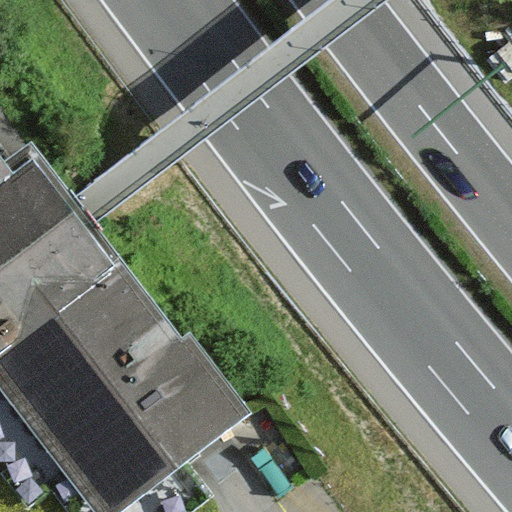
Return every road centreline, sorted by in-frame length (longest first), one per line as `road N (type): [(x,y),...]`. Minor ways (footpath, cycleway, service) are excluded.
road 1 (motorway): [(166,0),(511,437)]
road 2 (motorway): [(511,215),(342,0)]
